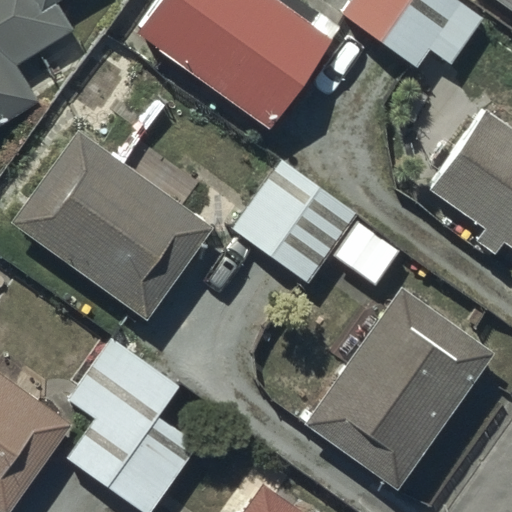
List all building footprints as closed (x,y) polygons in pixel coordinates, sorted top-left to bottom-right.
[(0,0),(0,125),(35,103),(11,66),(67,31),(51,6),(59,0),(0,0)] [(333,47),(265,0),(165,0),(136,42),(271,136),(333,47)] [(452,0),(352,0),(340,17),(412,70),(427,50),(447,65),(480,21),(452,0)] [(511,0),(493,0),(511,13),(511,0)] [(485,235),(476,248),(495,262),(505,249),(511,254),(511,134),(487,116),(429,195),(485,235)] [(213,235),(77,137),(10,229),(146,328),(213,235)] [(355,218),(280,165),(230,234),(306,287),(355,218)] [(399,255),(358,227),(335,260),(375,288),(399,255)] [(495,360),(404,295),(306,432),(397,497),(495,360)] [(178,392),(112,344),(66,406),(92,425),(64,463),(130,511),(155,511),(199,452),(156,421),(178,392)] [(0,379),(0,511),(10,511),(71,431),(0,379)] [(293,511),(263,491),(247,511),(293,511)]
